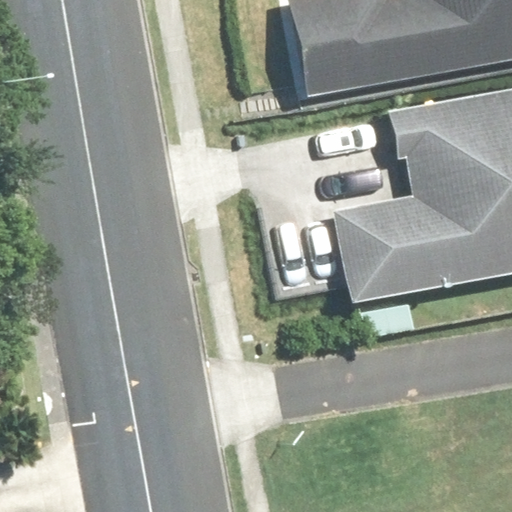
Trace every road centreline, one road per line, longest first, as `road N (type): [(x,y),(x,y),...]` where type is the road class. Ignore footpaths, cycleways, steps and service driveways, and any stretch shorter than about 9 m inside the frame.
road 1 (tertiary): [(136,424),(64,0)]
road 2 (residential): [(136,424),(511,359)]
